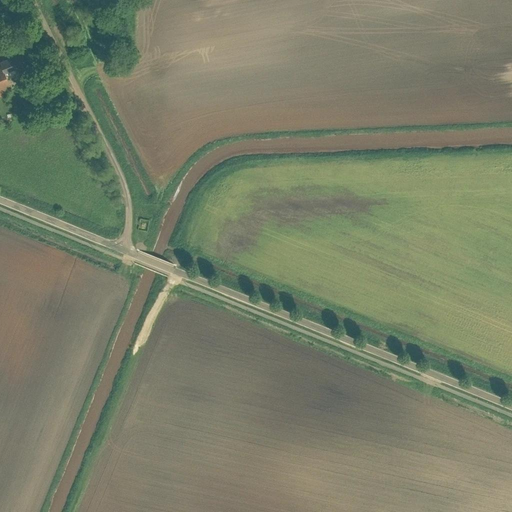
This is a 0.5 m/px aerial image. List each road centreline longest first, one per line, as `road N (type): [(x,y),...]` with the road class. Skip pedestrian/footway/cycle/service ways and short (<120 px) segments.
road 1 (tertiary): [(125,248),(511,405)]
road 2 (unclassified): [(33,0),(117,163),(128,194),(125,248)]
road 3 (track): [(69,511),(175,270)]
road 4 (tertiary): [(0,198),(125,248)]
